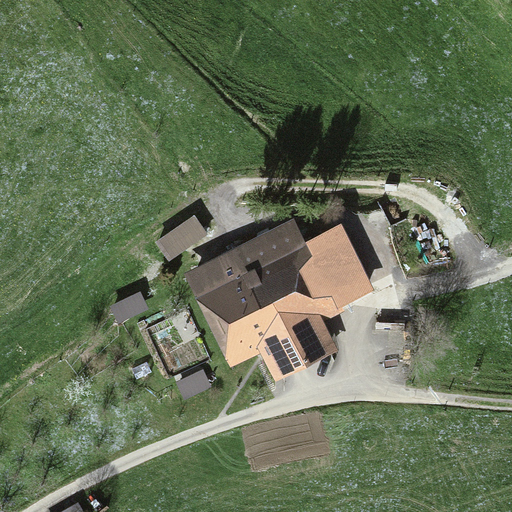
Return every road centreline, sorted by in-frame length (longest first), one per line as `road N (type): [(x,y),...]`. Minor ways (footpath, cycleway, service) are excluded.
road 1 (unclassified): [(33,511),(197,432),(296,402),(392,393)]
road 2 (track): [(392,393),(511,402)]
